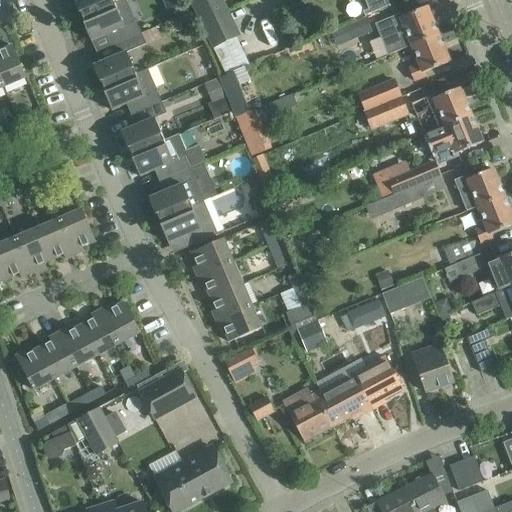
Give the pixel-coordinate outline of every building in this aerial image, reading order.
[(81,13),(83,18),(115,5),(126,0),(73,0),(79,14),(81,13)] [(181,0),(170,0),(166,2),(173,18),(187,12),(181,0)] [(216,0),(190,0),(212,48),(234,37),(216,0)] [(364,0),(369,10),(363,13),(365,17),(389,7),(386,0),(364,0)] [(111,32),(116,43),(141,33),(136,22),(124,27),(115,5),(83,18),(85,24),(84,24),(91,41),(111,32)] [(412,45),(437,35),(426,7),(402,17),(400,14),(377,23),(379,28),(378,28),(389,55),(412,45)] [(276,17),(263,20),(268,45),(282,43),(276,17)] [(350,42),(372,33),(366,18),(344,27),(350,42)] [(101,82),(104,88),(136,74),(127,52),(157,39),(153,29),(141,33),(116,43),(121,54),(93,66),(100,83),(101,82)] [(449,62),(437,35),(412,45),(420,65),(409,69),(413,81),(426,76),(425,72),(449,62)] [(0,79),(3,87),(26,77),(13,46),(0,51),(0,79)] [(132,102),(137,113),(162,102),(148,69),(136,74),(104,88),(106,93),(105,94),(112,110),(132,102)] [(225,97),(217,80),(205,85),(212,102),(225,97)] [(365,112),(401,97),(394,80),(358,95),(365,112)] [(448,89),(411,104),(424,135),(445,126),(470,116),(459,88),(450,92),(448,89)] [(285,98),(257,110),(261,120),(296,106),(291,95),(285,98)] [(401,97),(365,112),(372,129),(408,115),(401,97)] [(130,149),(132,154),(164,140),(155,118),(167,113),(162,102),(137,113),(141,124),(121,132),(128,149),(130,149)] [(257,110),(237,118),(253,155),(272,147),(261,120),(257,110)] [(30,116),(18,121),(21,129),(33,124),(30,116)] [(470,116),(445,126),(423,135),(431,156),(442,151),(446,161),(459,156),(457,153),(482,143),(470,116)] [(21,129),(18,121),(6,126),(10,134),(21,129)] [(160,168),(165,179),(203,163),(206,161),(199,145),(186,150),(179,134),(164,140),(132,154),(134,159),(133,160),(140,177),(160,168)] [(433,162),(389,180),(395,194),(407,190),(439,176),(433,162)] [(160,220),(204,201),(217,196),(203,163),(165,179),(169,190),(149,198),(156,215),(158,215),(160,220)] [(40,173),(44,182),(55,177),(52,168),(40,173)] [(467,211),(478,207),(504,197),(492,169),(468,179),(467,175),(455,180),(454,181),(467,211)] [(279,193),(270,171),(258,175),(267,197),(279,193)] [(40,173),(28,178),(32,187),(44,182),(40,173)] [(407,190),(395,194),(372,204),(378,217),(413,203),(407,190)] [(0,196),(0,202),(2,207),(13,202),(10,193),(0,196)] [(265,194),(251,200),(259,217),(272,211),(265,194)] [(475,231),(480,242),(492,237),(491,234),(511,225),(511,217),(504,197),(478,207),(486,226),(475,231)] [(218,235),(204,201),(160,220),(162,225),(161,226),(173,254),(193,245),(211,237),(218,235)] [(82,247),(95,241),(82,210),(59,219),(74,254),(84,250),(82,247)] [(59,219),(37,229),(51,260),(63,255),(65,258),(74,254),(59,219)] [(15,238),(30,273),(40,269),(38,266),(51,260),(37,229),(15,238)] [(264,235),(269,247),(277,244),(272,232),(264,235)] [(15,238),(0,244),(0,263),(6,279),(19,273),(21,277),(30,273),(15,238)] [(193,267),(197,276),(232,262),(223,239),(210,245),(192,252),(197,266),(193,267)] [(467,241),(444,250),(450,263),(472,254),(467,241)] [(273,259),(281,255),(277,244),(269,247),(273,259)] [(499,291),(511,285),(511,253),(488,264),(499,291)] [(469,259),(433,273),(438,286),(474,272),(469,259)] [(242,284),(232,262),(197,276),(201,286),(205,285),(210,297),(242,284)] [(385,272),(376,276),(382,291),(395,286),(388,270),(385,272)] [(301,286),(296,273),(288,276),(293,289),(301,286)] [(421,278),(381,294),(389,314),(404,309),(403,306),(429,296),(421,278)] [(212,311),(216,320),(251,306),(242,284),(210,297),(216,310),(212,311)] [(511,285),(499,291),(471,303),(476,315),(500,306),(506,320),(511,318),(511,317),(511,285)] [(301,286),(293,289),(301,307),(286,313),(291,326),(315,316),(301,286)] [(380,300),(360,308),(367,324),(386,317),(380,300)] [(109,306),(101,310),(119,344),(140,332),(124,302),(111,309),(109,306)] [(261,329),(251,306),(216,320),(220,330),(224,329),(230,342),(248,334),(261,329)] [(93,319),(82,325),(98,355),(119,344),(101,310),(91,315),(93,319)] [(324,317),(318,320),(326,335),(332,332),(347,325),(340,311),(324,317)] [(318,321),(297,329),(303,345),(324,336),(318,321)] [(98,355),(82,325),(69,332),(67,329),(59,333),(77,367),(98,355)] [(482,372),(494,367),(494,363),(485,342),(494,338),(490,327),(467,336),(482,372)] [(51,342),(39,348),(55,378),(77,367),(59,333),(49,338),(51,342)] [(439,344),(413,354),(422,379),(420,380),(421,381),(422,381),(426,393),(453,383),(446,364),(439,344)] [(33,390),(55,378),(39,348),(27,355),(25,352),(15,357),(33,390)] [(252,348),(225,362),(233,378),(260,364),(252,348)] [(184,361),(137,387),(155,419),(195,397),(183,374),(189,370),(184,361)] [(384,400),(366,367),(319,392),(325,404),(321,406),(333,427),(384,400)] [(136,376),(140,384),(151,378),(147,370),(136,376)] [(140,384),(136,376),(125,382),(129,390),(140,384)] [(101,385),(90,391),(95,400),(106,394),(101,385)] [(304,442),(333,427),(321,406),(325,404),(319,392),(312,396),(308,389),(291,398),(297,410),(289,414),(304,442)] [(95,400),(90,391),(78,397),(83,407),(95,400)] [(267,397),(249,407),(257,421),(274,411),(267,397)] [(77,419),(96,454),(118,443),(99,407),(77,419)] [(45,417),(34,423),(38,431),(49,424),(45,417)] [(66,449),(76,446),(77,445),(72,431),(47,442),(45,447),(48,456),(55,459),(64,455),(66,449)] [(511,440),(503,444),(511,466),(511,440)] [(212,447),(155,477),(174,511),(231,481),(212,447)] [(471,485),(484,480),(475,456),(461,461),(471,485)] [(450,465),(459,490),(471,485),(461,461),(450,465)] [(432,474),(404,488),(416,511),(435,511),(433,508),(446,502),(443,496),(432,474)] [(0,481),(0,501),(10,499),(6,480),(0,481)] [(416,511),(404,488),(377,502),(377,503),(381,511),(416,511)] [(471,511),(468,501),(459,504),(461,511),(471,511)] [(511,511),(511,501),(494,508),(498,511),(511,511)] [(112,502),(100,506),(101,511),(145,511),(143,502),(115,511),(112,502)]
